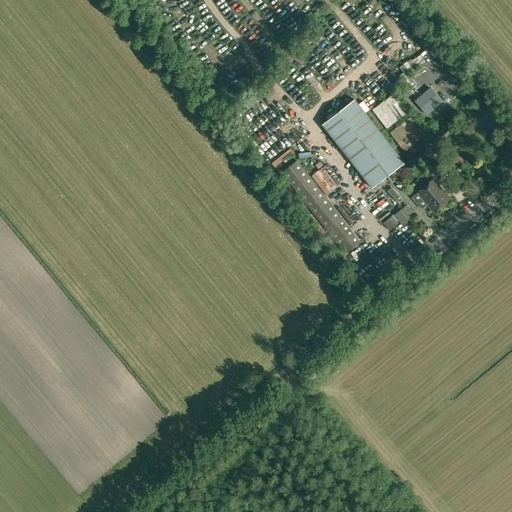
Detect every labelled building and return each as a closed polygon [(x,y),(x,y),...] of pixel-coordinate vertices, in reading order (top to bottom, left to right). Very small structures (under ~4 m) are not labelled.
[(367,18),(370,22),(377,17),(375,13),(367,18)] [(200,29),(207,26),(201,14),(194,17),(200,29)] [(167,19),(171,25),(177,21),(173,15),(167,19)] [(382,20),(374,27),(381,34),(388,27),(382,20)] [(367,21),(362,26),(368,32),(373,28),(367,21)] [(220,23),(213,25),(215,31),(222,28),(220,23)] [(232,55),(241,51),(235,36),(226,39),(232,55)] [(377,40),(381,50),(389,46),(385,37),(377,40)] [(364,62),(371,56),(366,51),(359,57),(364,62)] [(415,59),(420,67),(432,58),(427,51),(415,59)] [(350,63),(353,68),(360,64),(358,59),(350,63)] [(407,96),(422,115),(427,112),(420,104),(422,102),(428,109),(430,107),(450,91),(443,84),(433,92),(429,87),(421,93),(422,94),(417,98),(412,92),(407,96)] [(386,88),(379,92),(383,98),(389,94),(386,88)] [(258,90),(252,95),(257,102),(263,97),(258,90)] [(322,124),(372,188),(404,163),(354,99),(322,124)] [(388,127),(400,118),(387,99),(375,108),(388,127)] [(410,111),(405,100),(398,103),(402,114),(410,111)] [(402,121),(409,130),(417,124),(410,115),(402,121)] [(435,135),(441,142),(463,123),(456,116),(435,135)] [(410,129),(417,142),(425,138),(418,125),(410,129)] [(500,140),(506,148),(511,143),(511,138),(508,133),(500,140)] [(427,149),(433,145),(429,140),(423,145),(427,149)] [(278,145),(283,153),(287,150),(283,142),(278,145)] [(275,157),(281,154),(276,145),(269,148),(275,157)] [(284,155),(274,159),(276,165),(286,161),(284,155)] [(314,173),(326,190),(333,185),(336,190),(342,186),(324,158),(316,163),(320,169),(314,173)] [(282,172),(345,253),(360,241),(297,161),(282,172)] [(385,189),(395,201),(400,197),(398,194),(406,188),(398,178),(385,189)] [(417,193),(434,213),(450,198),(433,179),(417,193)] [(344,202),(345,203),(351,199),(346,190),(334,198),(338,205),(344,202)] [(383,223),(389,230),(398,223),(396,222),(398,220),(403,226),(416,216),(407,204),(394,214),(394,213),(391,215),(392,216),(383,223)]
